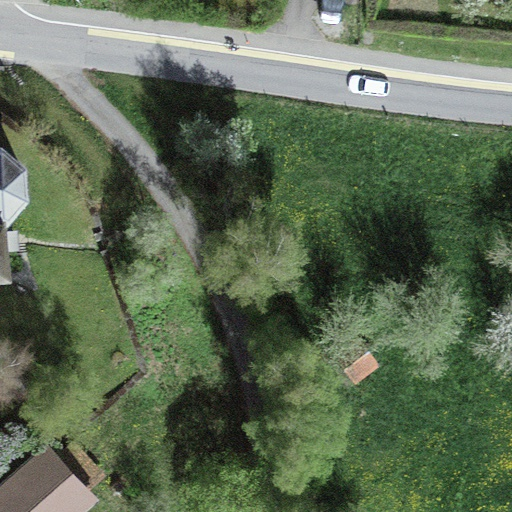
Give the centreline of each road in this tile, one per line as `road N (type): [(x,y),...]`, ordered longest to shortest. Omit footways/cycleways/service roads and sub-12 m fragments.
road 1 (unclassified): [(46,41),(54,67),(175,203),(262,373),(268,511)]
road 2 (tertiary): [(511,108),(46,41)]
